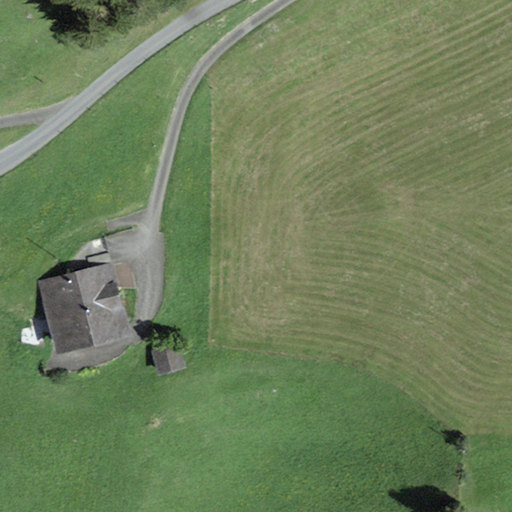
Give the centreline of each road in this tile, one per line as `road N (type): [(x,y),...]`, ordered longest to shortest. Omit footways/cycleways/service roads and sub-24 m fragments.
road 1 (track): [(285,0),(203,59),(181,96),(148,239),(149,295),(135,333),(61,356)]
road 2 (unclassified): [(0,161),(215,0)]
